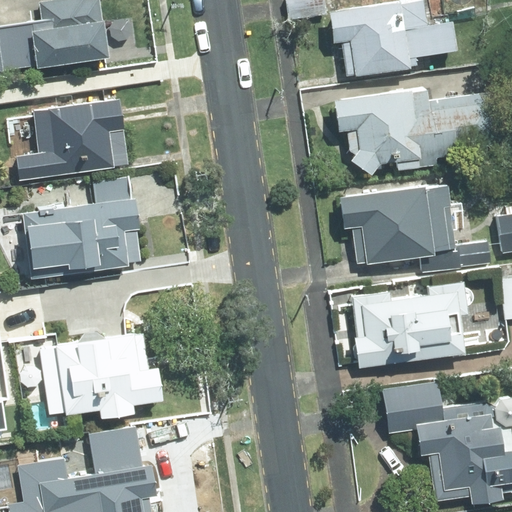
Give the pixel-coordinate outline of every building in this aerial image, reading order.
[(94,0),(66,0),(35,4),(37,20),(0,24),(0,73),(105,60),(94,0)] [(319,0),(282,0),(285,18),(322,13),(319,0)] [(327,45),(340,43),(346,78),(412,68),(410,58),(449,52),(445,23),(422,27),(417,0),(409,0),(322,14),(327,45)] [(364,175),(372,165),(391,164),(392,171),(450,162),(448,143),(485,138),(479,92),(425,100),(424,89),(327,102),(331,132),(342,134),(344,161),(364,175)] [(111,100),(27,111),(33,154),(10,157),(14,180),(120,166),(111,100)] [(88,181),(91,204),(16,213),(25,277),(136,262),(122,177),(88,181)] [(483,242),(449,246),(439,185),(332,199),(336,231),(346,229),(351,265),(415,256),(417,271),(485,264),(483,242)] [(511,212),(491,216),(496,253),(511,250),(511,212)] [(511,276),(494,280),(500,321),(511,318),(511,276)] [(418,287),(420,296),(384,301),(383,291),(343,297),(353,368),(457,354),(451,313),(459,312),(458,302),(455,282),(418,287)] [(124,412),(123,404),(154,400),(149,369),(141,370),(136,334),(100,340),(93,332),(78,335),(73,344),(36,350),(46,416),(94,409),(96,417),(124,412)] [(492,433),(486,434),(483,414),(437,420),(429,379),(376,386),(383,435),(409,429),(414,455),(433,452),(439,491),(464,487),(467,505),(496,500),(494,484),(511,481),(511,450),(495,453),(492,433)] [(38,482),(42,511),(138,511),(137,500),(146,498),(139,451),(113,455),(115,470),(38,482)]
